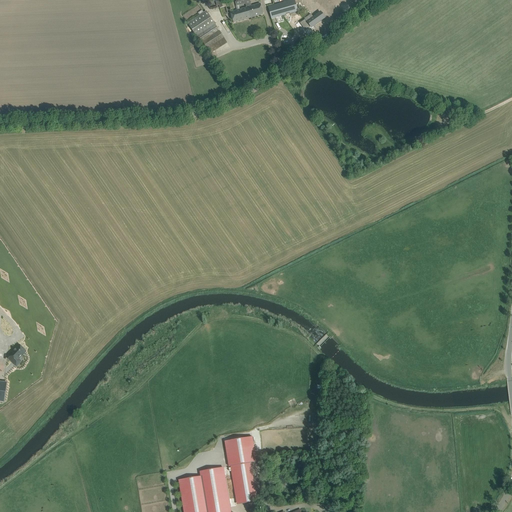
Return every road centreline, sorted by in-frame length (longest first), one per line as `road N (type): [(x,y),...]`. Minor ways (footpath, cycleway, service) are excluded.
road 1 (track): [(511,422),(501,407),(432,409),(382,400),(284,322),(216,309),(154,331),(135,347),(0,494)]
road 2 (unclassified): [(383,0),(224,107),(161,123),(0,130)]
